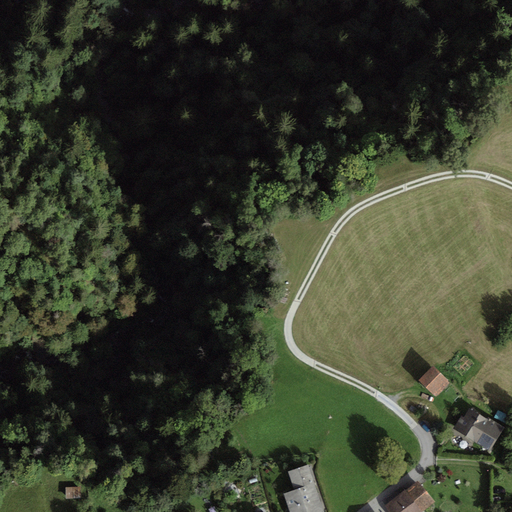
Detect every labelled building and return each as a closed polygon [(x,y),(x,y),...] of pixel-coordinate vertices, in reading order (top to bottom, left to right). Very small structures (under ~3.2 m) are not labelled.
[(432,365),(418,380),(436,397),(450,382),(432,365)] [(453,429),(490,451),(497,438),(504,427),(471,407),(464,418),(461,416),(453,429)] [(294,490),(314,483),(307,465),(288,472),(294,490)] [(405,491),(421,511),(434,502),(418,481),(405,491)] [(323,511),(314,483),(294,490),(284,494),(289,511),(323,511)] [(83,490),(68,490),(68,500),(83,500),(83,490)] [(385,506),(389,511),(421,511),(405,491),(385,506)]
